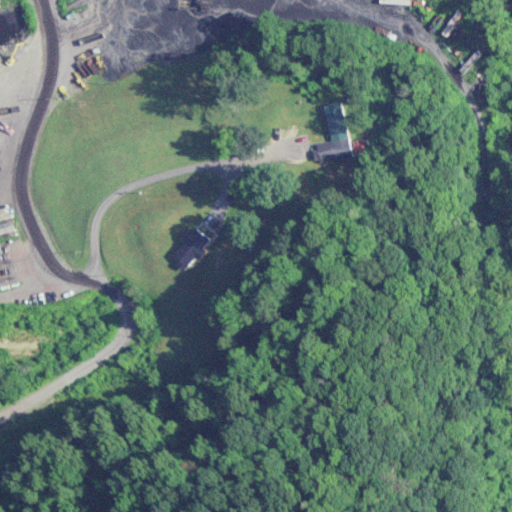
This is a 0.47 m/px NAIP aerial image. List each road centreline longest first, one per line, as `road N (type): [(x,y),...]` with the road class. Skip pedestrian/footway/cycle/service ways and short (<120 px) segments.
road 1 (residential): [(0,319),(75,307),(97,291),(54,124),(40,0)]
road 2 (residential): [(292,218),(249,176),(215,169),(66,182)]
